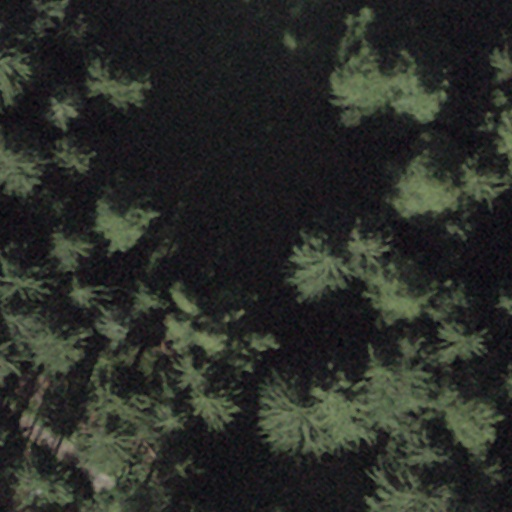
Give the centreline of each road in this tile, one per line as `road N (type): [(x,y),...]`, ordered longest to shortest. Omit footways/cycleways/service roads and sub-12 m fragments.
road 1 (track): [(511,263),(263,0)]
road 2 (track): [(0,403),(120,511)]
